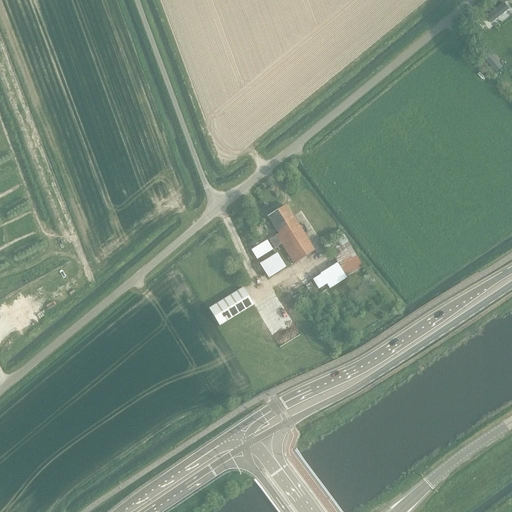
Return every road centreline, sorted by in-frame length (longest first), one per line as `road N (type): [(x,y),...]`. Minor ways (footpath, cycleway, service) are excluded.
road 1 (unclassified): [(216,210),(472,0)]
road 2 (secondary): [(511,269),(240,432)]
road 3 (secondary): [(257,442),(364,384),(511,285)]
road 4 (unclassified): [(0,388),(216,210)]
road 5 (unclassified): [(216,210),(138,0)]
road 6 (unclassified): [(397,511),(457,456),(511,420)]
road 7 (secondary): [(240,432),(120,511)]
